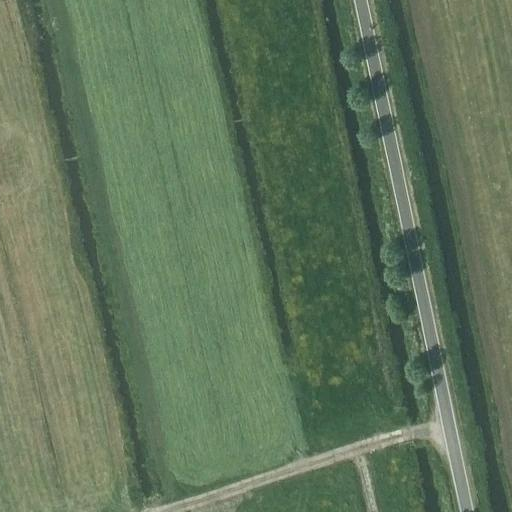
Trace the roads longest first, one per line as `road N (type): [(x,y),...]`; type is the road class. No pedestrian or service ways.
road 1 (unclassified): [(465,511),(361,0)]
road 2 (track): [(372,511),(359,449),(158,511)]
